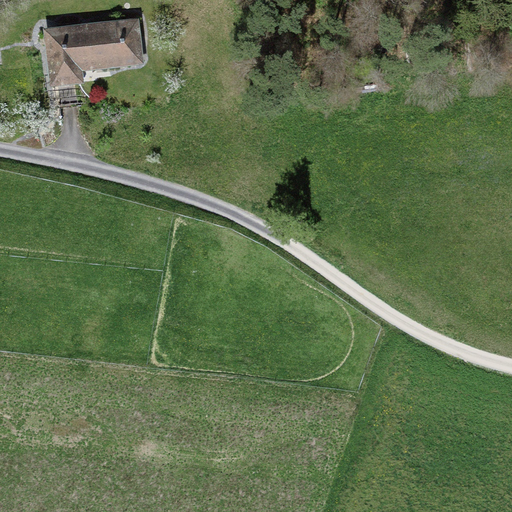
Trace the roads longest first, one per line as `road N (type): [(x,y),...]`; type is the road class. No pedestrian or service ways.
road 1 (unclassified): [(0,150),(107,171),(226,209),(337,279)]
road 2 (track): [(337,279),(450,347),(511,367)]
